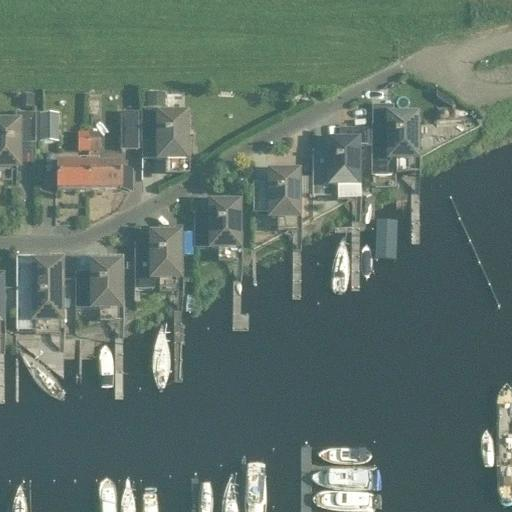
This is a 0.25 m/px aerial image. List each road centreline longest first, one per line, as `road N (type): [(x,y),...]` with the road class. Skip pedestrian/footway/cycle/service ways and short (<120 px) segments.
road 1 (residential): [(0,239),(79,238),(377,78)]
road 2 (unclassified): [(511,87),(471,90),(447,58),(511,35)]
